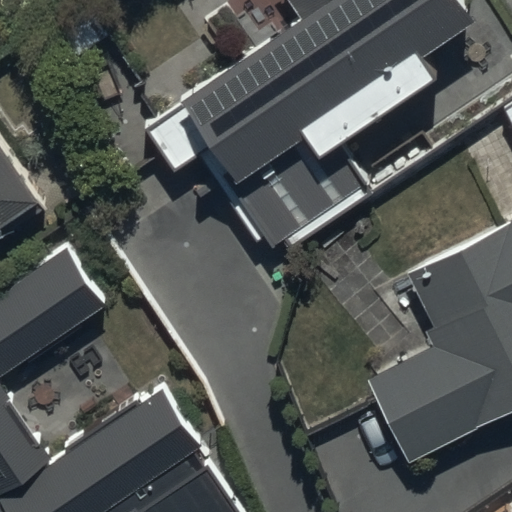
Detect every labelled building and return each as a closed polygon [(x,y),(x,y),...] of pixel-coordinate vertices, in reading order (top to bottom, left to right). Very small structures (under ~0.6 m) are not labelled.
[(467,0),(329,0),(147,126),(176,167),(207,146),(273,242),(367,178),(339,138),(441,68),(427,47),(476,13),(467,0)] [(511,99),(500,107),(511,132),(511,99)] [(0,226),(40,201),(0,140),(0,226)] [(511,219),(408,274),(434,324),(424,330),(432,346),(368,379),(410,461),(511,408),(511,219)] [(0,508),(2,511),(241,511),(160,387),(50,458),(0,380),(0,377),(109,307),(70,247),(0,292),(0,508)] [(307,341),(276,355),(343,508),(374,494),(307,341)]
